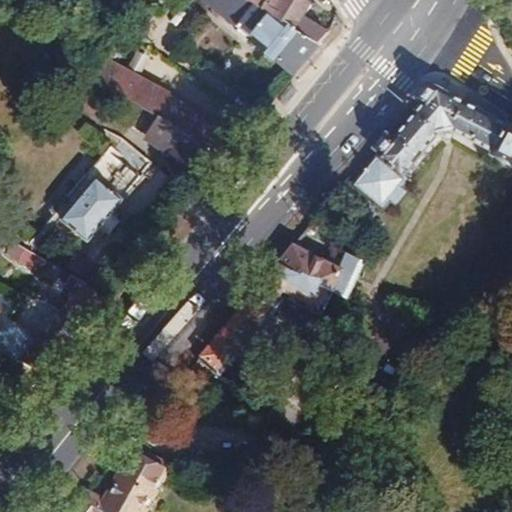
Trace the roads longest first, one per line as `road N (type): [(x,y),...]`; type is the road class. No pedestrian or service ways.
road 1 (primary): [(198,278),(422,38)]
road 2 (primary): [(391,17),(331,84),(198,278)]
road 3 (primary): [(1,511),(198,278)]
